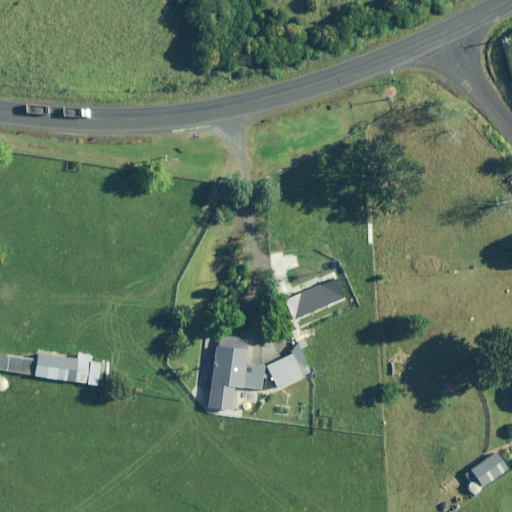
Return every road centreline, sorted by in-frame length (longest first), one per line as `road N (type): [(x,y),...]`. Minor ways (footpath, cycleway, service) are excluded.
road 1 (secondary): [(438,34),(233,105),(97,119),(0,111)]
road 2 (unclassified): [(511,130),(438,34)]
